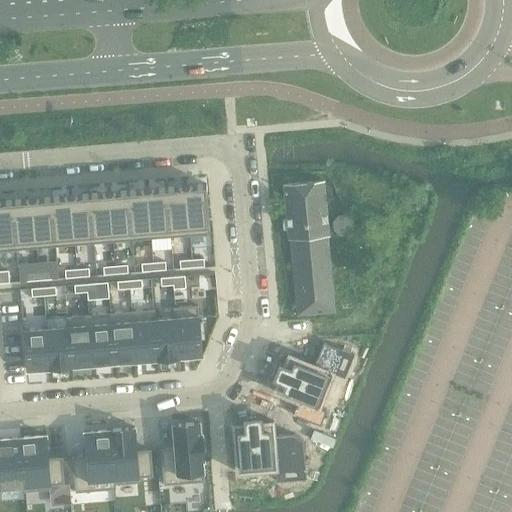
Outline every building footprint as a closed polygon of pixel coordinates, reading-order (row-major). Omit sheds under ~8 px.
[(284,220),(284,225),(284,230),(285,230),(289,232),(289,239),(291,239),(298,315),(335,312),(328,236),(329,236),(324,182),(284,185),(286,201),(287,217),(286,219),(284,220)] [(206,184),(186,186),(190,236),(211,235),(206,184)] [(186,186),(167,188),(171,238),(190,236),(186,186)] [(167,188),(148,190),(152,239),(171,238),(167,188)] [(148,190),(129,191),(133,241),(152,239),(148,190)] [(129,191),(109,193),(114,243),(133,241),(129,191)] [(109,193),(90,194),(94,244),(114,243),(109,193)] [(90,194),(71,196),(75,246),(94,244),(90,194)] [(71,196),(52,198),(56,248),(75,246),(71,196)] [(52,198),(33,199),(37,249),(56,248),(52,198)] [(33,199),(14,201),(18,251),(37,249),(33,199)] [(14,201),(0,202),(0,252),(18,251),(14,201)] [(339,216),(334,223),(335,230),(341,235),(348,235),(354,229),(353,221),(347,216),(339,216)] [(204,259),(192,260),(193,268),(205,267),(204,259)] [(192,260),(180,261),(181,269),(193,268),(192,260)] [(166,262),(154,263),(155,271),(167,271),(166,262)] [(154,263),(142,264),(143,272),(155,271),(154,263)] [(128,266),(116,267),(116,275),(129,274),(128,266)] [(116,267),(104,268),(104,276),(116,275),(116,267)] [(89,269),(77,270),(78,278),(90,277),(89,269)] [(77,270),(65,271),(66,279),(78,278),(77,270)] [(9,271),(0,272),(0,284),(10,283),(9,271)] [(51,272),(39,273),(40,281),(52,280),(51,272)] [(39,273),(27,274),(28,282),(40,281),(39,273)] [(185,277),(173,278),(174,286),(174,290),(186,289),(185,277)] [(173,278),(161,279),(162,287),(174,286),(173,278)] [(142,280),(130,281),(131,289),(143,288),(142,280)] [(130,281),(118,282),(118,290),(131,289),(130,281)] [(99,284),(87,285),(88,293),(100,292),(99,284)] [(87,285),(75,286),(76,294),(88,293),(87,285)] [(56,287),(44,288),(44,296),(57,295),(56,287)] [(44,288),(32,289),(32,298),(44,296),(44,288)] [(198,306),(176,308),(180,358),(181,358),(202,356),(201,340),(205,340),(204,323),(200,323),(198,306)] [(155,310),(154,310),(158,360),(180,358),(176,308),(174,308),(175,318),(156,319),(155,310)] [(154,310),(132,312),(137,361),(157,360),(158,360),(154,310)] [(132,312),(111,314),(115,364),(125,363),(125,362),(137,361),(132,312)] [(111,314),(89,315),(94,365),(105,364),(105,365),(115,364),(111,314)] [(89,315),(68,317),(72,367),(73,367),(94,365),(89,315)] [(67,327),(47,329),(51,369),(72,367),(68,317),(67,317),(67,327)] [(47,329),(24,331),(28,371),(49,369),(51,369),(47,329)] [(277,381),(273,392),(317,410),(322,399),(328,385),(332,374),(288,356),(283,367),(279,365),(278,367),(273,377),(274,378),(273,380),(277,381)] [(244,424),(233,425),(236,473),(276,469),(272,422),(260,423),(260,418),(258,418),(246,419),(244,419),(244,424)] [(175,449),(161,450),(164,486),(205,482),(203,461),(204,461),(202,435),(201,435),(200,423),(173,425),(175,449)] [(135,428),(110,430),(115,490),(116,490),(116,485),(140,483),(139,478),(153,477),(151,451),(137,452),(135,428)] [(87,456),(73,457),(76,493),(115,490),(110,430),(109,430),(109,431),(85,433),(87,456)] [(32,437),(21,437),(26,492),(51,490),(51,485),(65,484),(62,458),(48,459),(47,436),(32,437)] [(0,489),(24,488),(25,492),(26,492),(21,437),(10,438),(10,439),(0,439),(0,489)]
